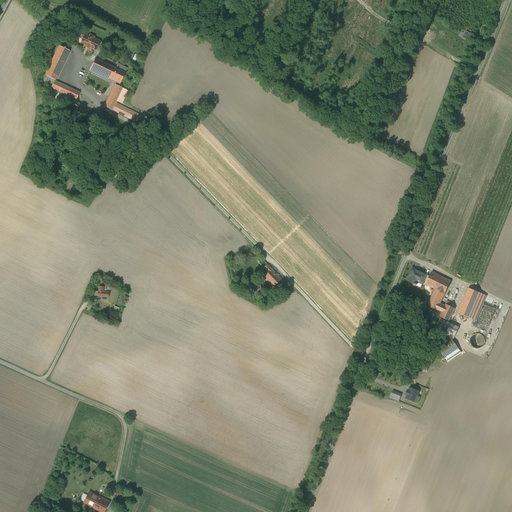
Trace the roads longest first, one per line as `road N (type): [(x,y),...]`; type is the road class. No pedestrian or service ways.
road 1 (unclassified): [(508,0),(303,511)]
road 2 (unknown): [(262,281),(350,390)]
